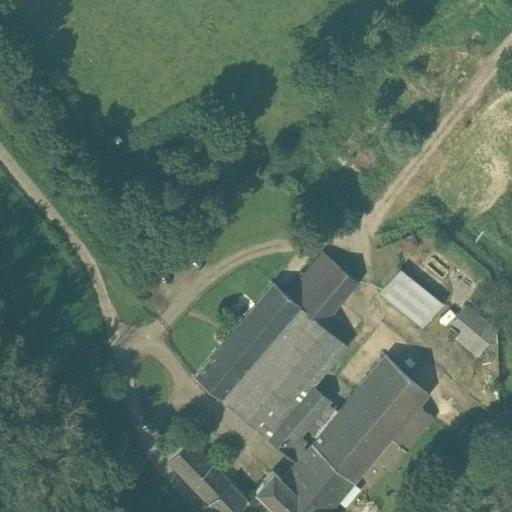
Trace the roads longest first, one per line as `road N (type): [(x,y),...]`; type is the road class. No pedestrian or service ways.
road 1 (track): [(501,63),(383,215),(259,252),(213,277),(125,366)]
road 2 (track): [(200,511),(144,446),(97,274),(0,153)]
road 3 (track): [(150,340),(181,378),(173,403),(142,439)]
